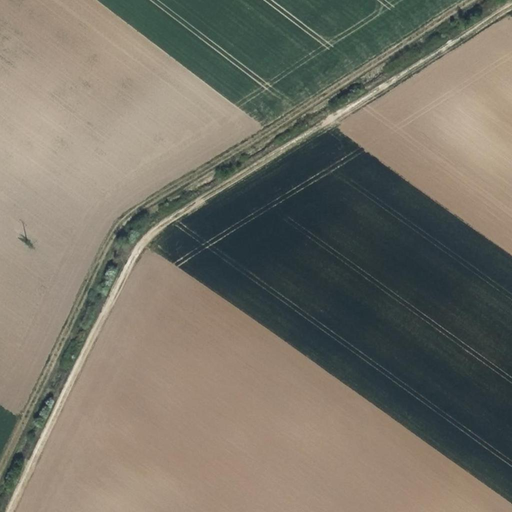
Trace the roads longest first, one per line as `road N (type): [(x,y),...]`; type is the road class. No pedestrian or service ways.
road 1 (track): [(10,511),(136,252),(158,228),(511,8)]
road 2 (track): [(0,469),(116,228),(473,0)]
